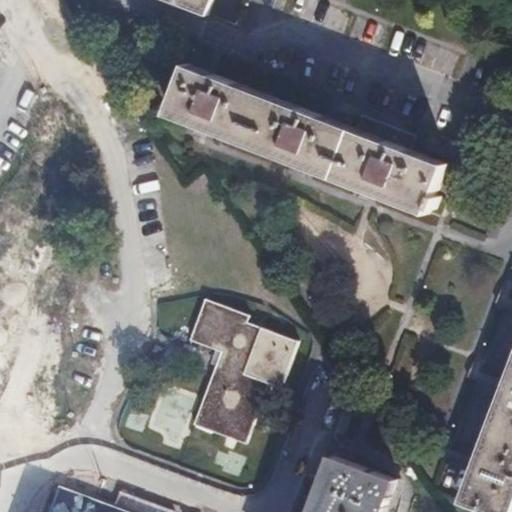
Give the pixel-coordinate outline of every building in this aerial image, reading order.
[(170,0),(210,15),(215,0),(170,0)] [(172,113),(432,213),(451,163),(412,149),(417,135),(363,115),(358,128),(191,64),(172,113)] [(196,424),(248,444),(271,382),(283,387),(301,341),(250,322),(252,315),(207,298),(192,340),(223,352),(196,424)] [(166,305),(166,336),(190,335),(190,322),(181,322),(180,305),(166,305)] [(511,511),(511,369),(461,502),(488,511),(511,511)] [(51,511),(388,511),(401,478),(338,455),(327,483),(309,477),(295,511),(178,511),(122,491),(116,505),(62,485),(51,511)]
